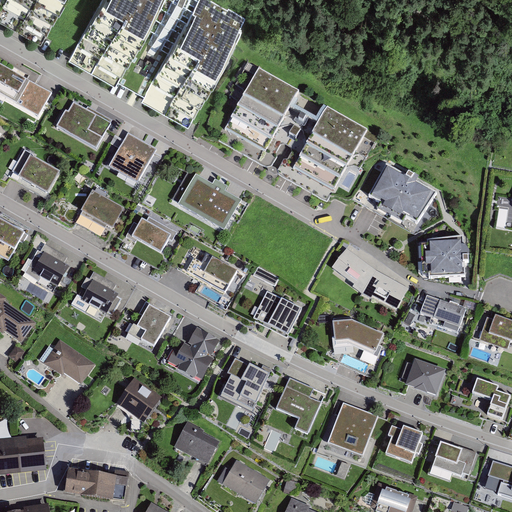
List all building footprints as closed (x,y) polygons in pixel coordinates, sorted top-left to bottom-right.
[(5,0),(0,10),(0,20),(41,44),(65,0),(5,0)] [(161,0),(104,0),(69,64),(113,88),(161,0)] [(247,24),(204,0),(199,0),(142,100),(188,126),(247,24)] [(159,57),(165,40),(158,38),(152,55),(159,57)] [(50,95),(0,66),(0,95),(38,117),(50,95)] [(297,93),(257,71),(218,139),(258,161),(297,93)] [(110,124),(69,103),(54,131),(96,153),(110,124)] [(365,133),(322,110),(285,180),(329,202),(365,133)] [(156,152),(127,134),(106,168),(135,186),(156,152)] [(59,175),(26,154),(12,176),(45,196),(59,175)] [(434,196),(386,169),(369,199),(380,205),(377,210),(400,223),(404,217),(418,225),(434,196)] [(210,184),(191,174),(174,206),(223,232),(239,201),(223,192),(226,188),(212,180),(210,184)] [(123,212),(90,193),(79,214),(111,232),(123,212)] [(507,228),(508,210),(500,210),(499,227),(507,228)] [(172,231),(146,217),(143,223),(138,221),(127,241),(157,258),(172,231)] [(25,236),(0,222),(0,259),(9,264),(25,236)] [(462,242),(422,243),(423,277),(463,276),(462,242)] [(66,259),(44,245),(37,257),(38,258),(29,273),(55,289),(68,268),(63,265),(66,259)] [(353,290),(362,296),(377,272),(347,250),(332,271),(355,287),(353,290)] [(235,271),(202,254),(191,275),(224,291),(235,271)] [(116,286),(93,272),(86,284),(88,285),(78,300),(104,316),(117,295),(112,292),(116,286)] [(409,290),(377,272),(362,296),(372,302),(373,299),(397,312),(409,290)] [(7,299),(0,294),(0,334),(2,336),(4,333),(20,344),(35,324),(5,302),(7,299)] [(299,311),(265,294),(252,319),(285,336),(299,311)] [(467,311),(427,297),(420,316),(434,321),(432,326),(458,335),(467,311)] [(170,319),(148,305),(135,326),(126,321),(121,330),(151,348),(170,319)] [(511,321),(496,316),(494,321),(487,318),(479,340),(504,350),(507,343),(511,344),(511,321)] [(351,320),(332,322),(333,342),(346,341),(373,355),(383,334),(351,320)] [(197,329),(187,346),(185,345),(180,353),(175,351),(168,363),(179,370),(178,372),(195,382),(196,379),(202,383),(214,362),(211,360),(221,343),(197,329)] [(94,365),(60,341),(43,364),(61,376),(62,374),(79,386),(94,365)] [(267,375),(235,359),(227,375),(230,377),(220,397),(249,411),(267,375)] [(446,373),(415,362),(406,388),(415,392),(415,393),(427,397),(427,396),(436,399),(446,373)] [(160,398),(134,379),(116,404),(142,423),(160,398)] [(313,390),(290,380),(269,427),(291,436),(294,431),(304,435),(319,402),(309,398),(313,390)] [(472,396),(493,403),(487,417),(502,422),(511,399),(497,394),(499,389),(478,381),(472,396)] [(377,418),(343,405),(327,444),(361,457),(377,418)] [(175,449),(208,467),(221,444),(203,434),(204,432),(188,424),(175,449)] [(403,432),(393,428),(389,437),(392,438),(385,456),(410,466),(423,435),(405,427),(403,432)] [(0,443),(0,473),(47,469),(44,440),(0,443)] [(441,445),(433,469),(462,479),(463,475),(469,477),(477,454),(463,449),(462,452),(441,445)] [(511,467),(492,461),(487,478),(510,485),(508,493),(511,494),(511,467)] [(268,483),(236,462),(221,485),(253,506),(268,483)] [(347,480),(351,466),(343,463),(338,477),(347,480)] [(127,478),(66,470),(63,492),(124,500),(127,478)] [(412,511),(416,500),(378,487),(371,506),(387,511),(412,511)] [(309,507),(291,500),(286,511),(311,511),(308,510),(309,507)]
